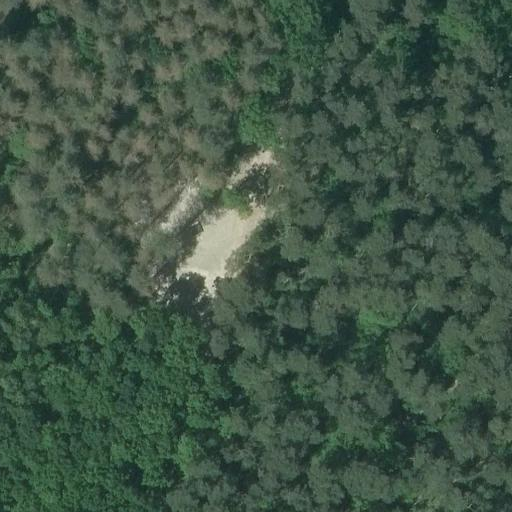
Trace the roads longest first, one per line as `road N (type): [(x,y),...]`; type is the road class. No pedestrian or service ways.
road 1 (track): [(162,511),(303,0)]
road 2 (track): [(308,511),(511,334)]
